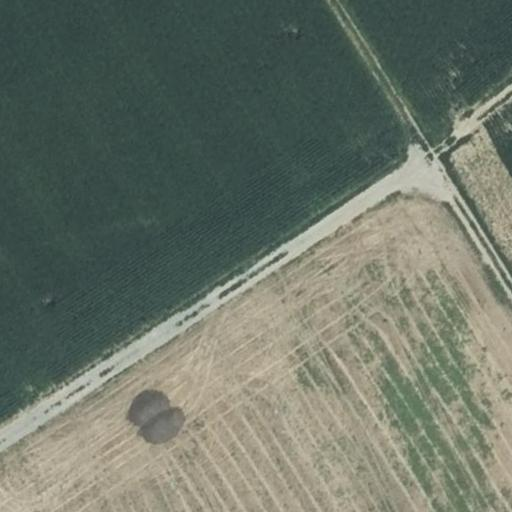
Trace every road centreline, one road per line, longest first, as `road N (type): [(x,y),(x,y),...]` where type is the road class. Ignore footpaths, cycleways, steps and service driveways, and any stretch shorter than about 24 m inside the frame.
road 1 (track): [(0,439),(431,152)]
road 2 (track): [(511,285),(334,0)]
